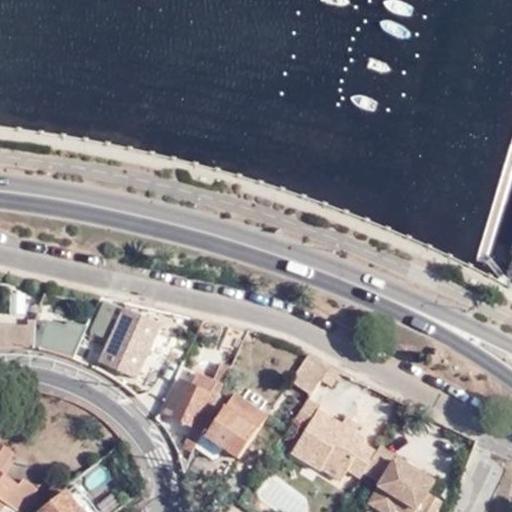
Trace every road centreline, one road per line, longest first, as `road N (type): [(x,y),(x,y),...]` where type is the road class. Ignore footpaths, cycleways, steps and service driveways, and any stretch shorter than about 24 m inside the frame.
road 1 (residential): [(0,248),(264,310),(511,435)]
road 2 (secondary): [(0,189),(153,218),(355,283)]
road 3 (tertiary): [(172,509),(138,427),(103,395),(65,378),(0,374)]
road 4 (secondary): [(355,283),(511,381)]
road 5 (secondary): [(511,346),(355,283)]
